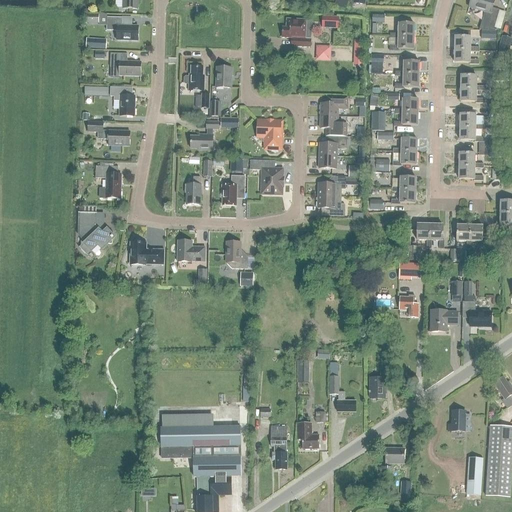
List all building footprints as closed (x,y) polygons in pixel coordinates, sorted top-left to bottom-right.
[(122,0),(122,9),(137,9),(137,0),(122,0)] [(493,30),(499,11),(492,9),(494,0),(470,0),(469,8),(486,13),(483,22),(481,21),(479,30),(493,30)] [(98,15),(86,15),(86,23),(98,24),(98,15)] [(106,26),(106,31),(117,31),(116,41),(137,42),(138,27),(122,26),(122,18),(106,18),(106,15),(98,15),(98,24),(98,26),(106,26)] [(338,18),(322,17),(322,27),(338,28),(338,18)] [(293,47),(297,47),(311,48),(311,40),(310,40),(305,39),(306,31),(306,21),(296,20),(287,20),(287,28),(283,28),(282,38),(291,38),(294,38),(293,47)] [(413,38),(413,37),(414,25),(398,24),(398,34),(390,34),(390,39),(398,39),(398,38),(413,38)] [(495,40),(496,32),(481,31),(481,40),(495,40)] [(497,60),(505,62),(511,40),(511,39),(501,36),(498,49),(497,60)] [(455,37),(454,50),(470,51),(470,52),(479,52),(479,50),(479,48),(470,48),(470,38),(455,37)] [(413,50),(413,38),(398,38),(398,39),(398,47),(389,47),(389,51),(398,52),(398,50),(413,50)] [(86,40),(86,48),(95,49),(95,40),(86,40)] [(333,60),(333,46),(318,46),(317,60),(333,60)] [(383,56),(383,48),(371,47),(371,55),(383,56)] [(470,52),(470,51),(454,50),(454,63),(469,63),(469,65),(478,65),(479,61),(469,60),(470,52)] [(95,59),(104,60),(105,52),(95,52),(95,59)] [(119,68),(119,76),(140,77),(141,63),(127,62),(127,54),(110,54),(110,68),(119,68)] [(383,64),(383,56),(371,55),(371,63),(383,64)] [(395,77),(403,77),(403,75),(418,75),(419,62),(403,62),(403,72),(395,72),(395,74),(395,77)] [(188,91),(203,92),(204,81),(202,80),(203,68),(191,67),(190,75),(189,75),(189,77),(185,77),(184,78),(184,83),(185,84),(189,84),(188,91)] [(216,68),(216,88),(231,89),(231,69),(216,68)] [(504,83),(504,72),(494,72),(494,83),(504,83)] [(418,75),(403,75),(403,77),(403,85),(395,85),(394,89),(403,90),(403,88),(418,88),(418,76),(418,75)] [(460,89),(476,89),(476,91),(485,91),(485,89),(485,87),(476,87),(476,77),(461,76),(460,89)] [(83,87),(83,95),(107,96),(107,88),(83,87)] [(125,97),(125,88),(110,88),(110,97),(114,97),(114,101),(120,102),(119,116),(134,117),(135,97),(125,97)] [(460,89),(460,102),(475,102),(475,104),(484,104),(485,99),(476,99),(476,91),(476,89),(460,89)] [(209,95),(201,95),(201,96),(201,109),(209,109),(209,95)] [(320,104),(320,117),(338,117),(338,110),(347,110),(347,98),(326,97),(326,104),(320,104)] [(357,107),(362,107),(361,117),(367,117),(367,98),(357,98),(357,107)] [(417,114),(418,113),(418,100),(402,100),(402,110),(394,110),(394,114),(402,115),(402,113),(417,114)] [(489,109),(501,109),(501,103),(501,100),(497,100),(497,102),(489,102),(489,109)] [(210,102),(209,117),(220,118),(220,103),(210,102)] [(499,124),(502,124),(503,118),(499,118),(499,112),(489,111),(489,118),(499,118),(499,124)] [(417,126),(417,114),(402,113),(402,115),(402,123),(394,122),(393,127),(402,127),(402,126),(417,126)] [(384,115),(372,115),(371,133),(383,133),(384,115)] [(475,128),(475,130),(484,130),(484,128),(484,125),(475,125),(475,115),(460,115),(460,128),(475,128)] [(325,137),(346,137),(347,125),(338,125),(338,117),(320,117),(319,129),(325,129),(325,137)] [(281,138),(282,138),(283,121),(273,121),(273,123),(258,122),(257,132),(256,133),(261,138),(262,137),(265,138),(265,149),(280,150),(281,138)] [(129,132),(103,131),(103,122),(87,122),(87,132),(97,133),(97,139),(108,140),(108,146),(129,147),(129,132)] [(198,151),(212,151),(212,136),(212,130),(218,130),(218,123),(206,122),(206,130),(207,130),(207,136),(198,135),(198,137),(190,137),(190,149),(198,149),(198,151)] [(459,141),(474,141),(474,143),(484,143),(484,138),(475,138),(475,130),(475,128),(460,128),(459,141)] [(494,128),(494,136),(502,136),(502,128),(494,128)] [(319,144),(319,157),(337,157),(337,150),(346,150),(346,138),(332,137),(332,145),(319,144)] [(416,153),(417,140),(401,139),(401,150),(393,149),(393,154),(401,154),(401,153),(416,153)] [(488,149),(488,158),(502,157),(502,149),(488,149)] [(416,166),(416,153),(401,153),(401,154),(401,162),(392,162),(392,167),(401,167),(401,165),(416,166)] [(483,169),(483,167),(483,164),(474,164),(474,154),(459,154),(459,167),(474,167),(474,169),(483,169)] [(337,157),(319,157),(318,169),(336,169),(337,157)] [(231,160),(231,172),(242,172),(242,160),(231,160)] [(203,177),(211,178),(212,162),(203,161),(203,177)] [(261,195),(281,195),(282,170),(264,170),(264,161),(250,161),(250,170),(262,171),(261,195)] [(376,161),(376,172),(389,173),(389,162),(376,161)] [(118,167),(95,167),(95,179),(106,179),(106,189),(99,189),(99,199),(120,199),(121,175),(117,175),(118,167)] [(474,169),(474,167),(459,167),(458,180),(473,180),(473,181),(483,182),(483,177),(474,177),(474,169)] [(491,181),(500,181),(501,169),(492,168),(491,181)] [(245,177),(231,177),(231,186),(222,186),(221,193),(222,193),(222,206),(236,206),(236,189),(244,189),(245,177)] [(318,184),(317,197),(335,197),(336,190),(345,190),(345,177),(331,177),(331,185),(318,184)] [(200,186),(200,178),(193,178),(193,185),(184,185),(184,194),(186,194),(186,205),(200,206),(200,186)] [(415,192),(415,191),(416,178),(400,178),(400,188),(392,188),(391,192),(400,193),(400,191),(415,192)] [(415,204),(415,192),(400,191),(400,193),(399,201),(391,200),(391,205),(400,205),(400,204),(415,204)] [(335,197),(317,197),(317,209),(330,209),(330,217),(344,217),(344,205),(335,205),(335,197)] [(369,210),(382,210),(382,200),(369,200),(369,210)] [(511,201),(500,201),(500,214),(500,215),(511,215),(511,201)] [(103,234),(94,226),(95,214),(96,214),(96,213),(80,213),(79,235),(86,242),(80,249),(79,248),(78,248),(87,257),(86,256),(98,245),(102,249),(107,244),(111,244),(112,244),(112,239),(114,238),(112,236),(112,232),(108,232),(107,230),(103,234)] [(511,215),(500,215),(499,227),(511,227),(511,215)] [(430,225),(417,225),(416,241),(426,241),(426,249),(431,249),(431,241),(430,241),(430,225)] [(442,226),(430,225),(430,241),(431,241),(439,241),(439,249),(443,250),(444,241),(442,241),(442,226)] [(466,250),(468,250),(471,250),(471,242),(469,242),(469,227),(457,226),(456,242),(466,242),(466,250)] [(482,227),(470,227),(469,242),(471,242),(479,242),(479,251),(483,251),(484,242),(482,242),(482,227)] [(192,242),(177,242),(177,263),(191,263),(191,262),(204,263),(205,248),(192,248),(192,242)] [(130,243),(130,265),(145,266),(145,265),(163,265),(164,251),(146,250),(146,244),(130,243)] [(232,269),(247,270),(247,257),(240,257),(240,243),(226,243),(225,263),(227,263),(227,265),(232,269)] [(407,261),(416,261),(416,247),(408,246),(407,261)] [(477,263),(482,264),(488,264),(489,254),(482,254),(482,258),(477,258),(477,263)] [(411,279),(411,264),(399,264),(399,280),(411,281),(411,279)] [(241,274),(240,286),(252,287),(253,275),(241,274)] [(451,296),(462,296),(462,282),(451,282),(451,296)] [(463,296),(472,296),(472,282),(463,282),(463,296)] [(407,318),(417,318),(418,305),(414,305),(414,296),(408,296),(408,298),(399,298),(399,310),(407,311),(407,318)] [(462,303),(462,318),(470,318),(469,327),(490,328),(491,312),(475,312),(475,303),(464,303),(462,303)] [(457,326),(457,312),(446,312),(430,311),(430,332),(446,333),(446,326),(457,326)] [(332,359),(332,350),(320,350),(320,359),(332,359)] [(382,368),(392,368),(392,356),(382,356),(382,368)] [(296,361),(296,383),(308,384),(309,361),(296,361)] [(380,379),(369,379),(369,399),(385,399),(384,378),(384,374),(380,374),(380,379)] [(329,377),(329,392),(329,395),(338,395),(338,401),(337,401),(337,413),(355,413),(355,402),(344,401),(344,393),(338,393),(338,377),(329,377)] [(511,395),(511,388),(508,383),(507,384),(503,377),(493,384),(504,399),(501,401),(506,410),(511,405),(511,400),(509,397),(511,395)] [(465,416),(465,412),(452,411),(452,425),(448,425),(448,432),(469,432),(470,416),(465,416)] [(316,423),(325,423),(325,413),(316,413),(316,423)] [(312,450),(313,451),(316,451),(317,450),(319,450),(318,436),(311,436),(311,424),(297,424),(297,440),(302,440),(302,450),(312,450)] [(230,478),(240,478),(239,427),(161,428),(161,448),(162,459),(194,459),(194,478),(204,478),(205,498),(197,498),(197,511),(212,511),(212,498),(211,498),(211,493),(230,493),(230,479),(230,478)] [(271,427),(271,437),(271,447),(274,447),(274,453),(272,453),(272,461),(275,461),(275,470),(286,470),(286,453),(286,447),(287,437),(287,427),(271,427)] [(485,496),(509,498),(511,456),(511,427),(490,427),(485,496)] [(385,464),(385,468),(383,468),(382,482),(390,482),(391,464),(403,465),(403,449),(385,449),(385,464)] [(466,495),(480,496),(483,459),(468,458),(466,495)] [(409,502),(410,483),(402,482),(401,502),(409,502)]
